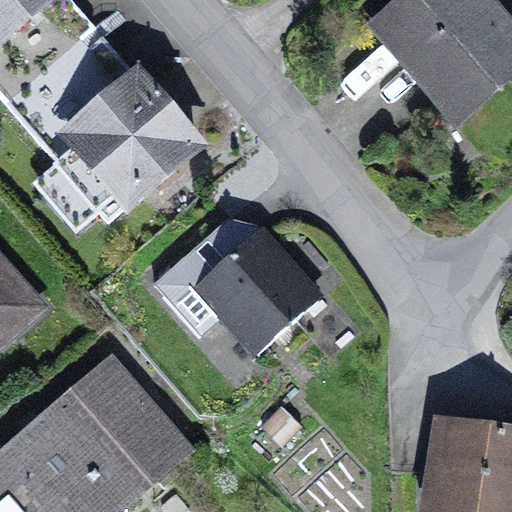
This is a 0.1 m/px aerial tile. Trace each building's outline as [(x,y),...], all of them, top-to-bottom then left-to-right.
[(0,0),(0,44),(51,0),(0,0)] [(511,57),(511,29),(486,0),(407,0),(373,30),(446,114),(511,57)] [(198,150),(139,81),(70,140),(129,209),(198,150)] [(482,157),(446,114),(424,133),(460,176),(482,157)] [(319,305),(260,237),(201,289),(260,357),(319,305)] [(0,342),(36,311),(0,269),(0,342)] [(119,511),(187,452),(111,366),(25,442),(45,464),(0,503),(0,511),(119,511)] [(283,450),(302,428),(280,410),(261,432),(283,450)] [(511,511),(511,433),(450,425),(437,511),(511,511)]
